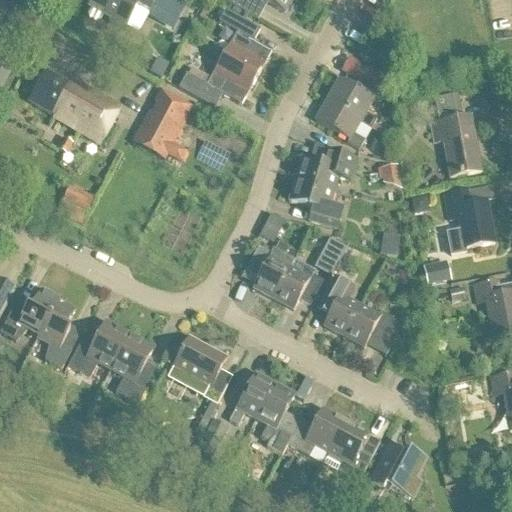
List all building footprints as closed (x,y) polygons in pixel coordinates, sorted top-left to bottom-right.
[(148,16),(156,0),(93,0),(88,10),(91,11),(87,17),(88,21),(95,25),(99,24),(103,18),(110,22),(109,24),(123,32),(136,10),(148,16)] [(233,0),(229,7),(245,16),(254,0),(255,0),(267,7),(284,17),(293,0),(233,0)] [(221,62),(255,82),(270,55),(252,45),(259,33),(224,14),(217,26),(235,36),(221,62)] [(240,109),(255,82),(221,62),(206,89),(186,78),(177,92),(213,112),(221,98),(240,109)] [(355,65),(347,78),(372,93),(380,79),(355,65)] [(29,106),(42,113),(54,120),(53,121),(99,147),(120,111),(80,88),(77,93),(46,75),(29,106)] [(361,123),(358,127),(370,133),(376,123),(364,117),(373,102),(338,82),(326,103),(361,123)] [(151,116),(148,114),(130,147),(164,165),(167,160),(181,167),(187,156),(173,148),(193,111),(159,93),(152,106),(155,108),(151,116)] [(433,103),(438,127),(432,129),(435,145),(444,143),(452,180),(483,173),(471,115),(461,117),(457,98),(433,103)] [(326,103),(321,113),(314,125),(348,144),(346,147),(358,154),(364,144),(353,137),(358,127),(361,123),(326,103)] [(379,140),(371,154),(380,159),(388,145),(379,140)] [(72,147),(63,142),(57,153),(67,158),(72,147)] [(328,155),(324,169),(301,162),(294,184),(333,195),(336,183),(350,187),(357,163),(328,155)] [(399,170),(382,173),(385,187),(403,194),(399,170)] [(333,195),(294,184),(288,206),(311,212),(308,224),(336,233),(342,211),(329,207),(333,195)] [(63,203),(57,217),(82,228),(88,214),(93,201),(68,190),(63,203)] [(463,256),(462,252),(497,246),(489,204),(473,207),(471,194),(445,199),(449,218),(458,216),(462,235),(444,239),(448,259),(463,256)] [(424,199),(409,202),(412,218),(422,216),(426,209),(424,199)] [(270,218),(264,229),(278,236),(283,225),(270,218)] [(386,255),(401,257),(404,237),(389,235),(386,255)] [(329,241),(321,256),(338,264),(345,250),(329,241)] [(252,292),(272,303),(289,272),(269,261),(271,257),(257,250),(244,275),(257,282),(252,292)] [(446,266),(422,271),(427,290),(450,285),(446,266)] [(289,272),(272,303),(293,314),(298,304),(309,310),(322,285),(311,279),(309,283),(289,272)] [(0,313),(13,291),(0,283),(0,313)] [(333,283),(317,314),(327,320),(322,330),(342,341),(359,309),(348,303),(353,294),(333,283)] [(498,286),(475,290),(479,306),(486,305),(493,343),(511,339),(511,289),(500,292),(498,286)] [(462,292),(449,295),(452,307),(465,305),(462,292)] [(37,340),(57,306),(58,303),(40,293),(30,313),(26,311),(19,323),(10,317),(0,334),(0,337),(15,346),(26,334),(37,340)] [(444,293),(435,295),(437,304),(446,302),(444,293)] [(74,315),(57,306),(37,340),(36,342),(48,349),(44,365),(60,374),(71,354),(61,349),(69,334),(64,332),(74,315)] [(359,309),(342,341),(363,352),(368,342),(379,348),(393,323),(382,317),(380,320),(359,309)] [(110,374),(128,341),(105,328),(90,355),(78,349),(67,371),(89,382),(97,367),(110,374)] [(152,353),(128,341),(110,374),(123,381),(115,396),(137,409),(148,387),(137,381),(152,353)] [(172,372),(199,386),(193,397),(216,409),(230,383),(218,376),(226,362),(188,342),(179,359),(173,370),(172,372)] [(170,354),(164,365),(173,370),(179,359),(170,354)] [(255,424),(274,388),(254,378),(228,425),(237,430),(244,417),(255,424)] [(510,434),(511,433),(511,378),(493,382),(496,398),(503,397),(510,434)] [(294,399),(274,388),(255,424),(266,430),(259,442),(268,447),(271,441),(287,449),(300,424),(285,416),(294,399)] [(216,410),(210,407),(206,415),(211,418),(216,410)] [(314,451),(327,458),(344,426),(321,414),(313,430),(300,423),(300,424),(287,449),(308,461),(314,451)] [(212,424),(195,455),(212,464),(228,433),(212,424)] [(323,469),(335,476),(357,488),(371,462),(359,455),(368,439),(344,426),(327,458),(329,459),(323,469)] [(415,482),(426,463),(409,454),(406,460),(389,451),(369,488),(382,495),(385,489),(411,504),(421,485),(415,482)] [(358,489),(350,504),(360,510),(368,495),(358,489)]
